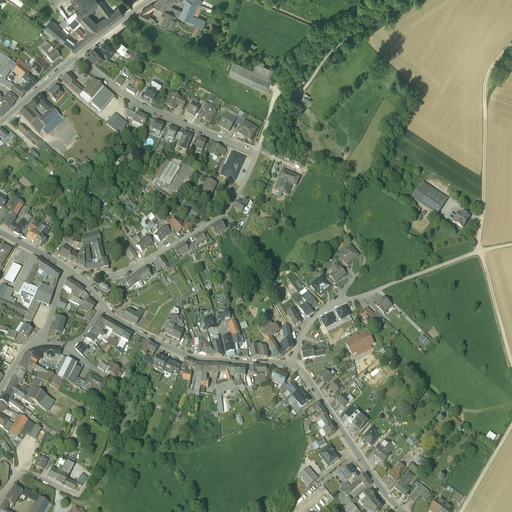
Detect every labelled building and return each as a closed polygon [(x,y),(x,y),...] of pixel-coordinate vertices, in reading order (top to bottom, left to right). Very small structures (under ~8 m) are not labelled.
[(71,0),(71,1),(71,3),(79,13),(85,18),(88,15),(97,8),(96,7),(99,6),(92,0),(71,0)] [(158,0),(153,5),(156,6),(164,10),(168,6),(168,5),(166,3),(168,3),(165,0),(158,0)] [(189,1),(186,9),(190,11),(191,10),(194,3),(189,1)] [(96,7),(97,8),(105,18),(111,13),(103,3),(99,6),(96,7)] [(142,10),(147,13),(150,11),(156,6),(153,5),(152,4),(142,10)] [(201,6),(197,4),(194,11),(191,10),(190,11),(186,9),(183,11),(194,16),(195,13),(199,14),(201,8),(202,6),(201,6)] [(64,21),(68,19),(59,5),(56,7),(64,20),(64,21)] [(171,7),(168,6),(164,10),(176,15),(180,17),(182,13),(170,8),(171,7)] [(104,20),(109,26),(119,18),(123,15),(120,11),(118,8),(111,13),(105,18),(106,19),(104,20)] [(147,13),(142,10),(139,16),(147,20),(147,21),(149,17),(150,15),(147,13)] [(164,10),(162,13),(175,19),(176,15),(164,10)] [(194,16),(183,11),(182,13),(180,17),(188,21),(191,22),(195,24),(202,28),(204,25),(205,22),(194,16)] [(68,27),(72,30),(74,29),(85,19),(85,18),(79,13),(77,15),(75,12),(68,19),(64,21),(65,23),(68,27)] [(175,19),(162,13),(158,23),(170,29),(172,25),(174,25),(175,22),(174,21),(175,19)] [(85,18),(85,19),(93,27),(96,23),(88,15),(85,18)] [(96,23),(93,27),(94,28),(90,31),(95,36),(104,30),(109,26),(104,20),(106,19),(105,18),(96,23)] [(51,21),(43,30),(48,34),(56,26),(51,21)] [(64,24),(62,26),(68,33),(78,40),(79,39),(82,37),(72,30),(68,27),(65,23),(64,24)] [(56,26),(48,34),(57,39),(60,36),(64,39),(67,36),(66,35),(59,29),(56,26)] [(59,29),(66,35),(68,33),(62,26),(59,29)] [(84,36),(74,29),(72,30),(82,37),(84,36)] [(87,41),(95,36),(90,31),(84,36),(82,37),(87,41)] [(64,39),(60,36),(57,39),(66,46),(69,43),(64,39)] [(191,36),(189,41),(195,44),(197,39),(191,36)] [(87,41),(82,37),(79,39),(78,40),(76,42),(81,47),(82,45),(87,41)] [(76,42),(72,46),(71,44),(69,43),(66,46),(75,52),(81,47),(76,42)] [(107,45),(105,43),(104,43),(105,44),(103,46),(103,45),(100,48),(102,49),(108,55),(108,56),(111,59),(114,55),(113,54),(115,51),(114,50),(112,48),(107,45)] [(120,43),(114,50),(115,51),(122,56),(127,48),(120,43)] [(108,55),(102,49),(100,52),(106,58),(108,56),(108,55)] [(47,57),(52,64),(60,58),(54,51),(47,57)] [(98,54),(95,51),(89,57),(99,66),(98,64),(103,59),(104,60),(105,60),(98,54)] [(106,58),(100,52),(98,54),(105,60),(107,58),(106,58)] [(125,76),(128,79),(131,75),(141,63),(139,61),(135,58),(134,58),(121,73),(125,76)] [(18,66),(7,59),(3,63),(12,70),(14,72),(18,66)] [(46,68),(38,60),(32,67),(31,67),(33,69),(39,75),(42,73),(43,73),(44,72),(44,70),(46,68)] [(4,80),(5,80),(12,70),(3,63),(2,62),(1,64),(2,65),(0,68),(0,76),(2,78),(4,80)] [(31,67),(32,67),(27,62),(24,64),(31,71),(33,69),(31,67)] [(253,71),(235,62),(228,76),(247,84),(253,71)] [(256,64),(253,71),(270,79),(274,72),(256,64)] [(24,72),(18,66),(14,72),(22,79),(27,74),(24,72)] [(78,67),(74,70),(79,75),(83,71),(78,67)] [(253,71),(247,84),(265,93),(271,79),(270,79),(253,71)] [(36,84),(27,74),(22,79),(24,80),(26,83),(27,85),(31,89),(36,84)] [(75,82),(69,74),(62,80),(68,88),(73,84),(75,82)] [(122,79),(119,77),(118,78),(116,82),(121,86),(125,81),(122,79)] [(5,80),(4,80),(1,84),(6,88),(10,83),(5,80)] [(162,87),(154,81),(151,85),(160,90),(162,87)] [(96,82),(85,95),(91,100),(102,88),(96,82)] [(15,87),(10,83),(6,88),(10,90),(12,92),(15,87)] [(143,86),(137,83),(135,85),(134,88),(133,90),(137,92),(139,93),(143,86)] [(83,93),(73,84),(68,88),(79,97),(83,93)] [(27,85),(21,91),(25,94),(31,89),(27,85)] [(66,90),(62,86),(60,89),(64,93),(64,94),(69,98),(71,95),(66,90)] [(134,88),(131,86),(130,88),(128,86),(126,90),(127,91),(135,96),(137,92),(133,90),(134,88)] [(21,91),(15,87),(12,92),(21,99),(25,94),(21,91)] [(60,89),(57,91),(54,87),(50,91),(51,91),(48,94),(48,93),(47,94),(54,101),(60,95),(62,96),(64,94),(64,93),(60,89)] [(113,97),(102,88),(91,100),(89,103),(100,112),(113,97)] [(157,95),(148,89),(144,96),(153,102),(157,95)] [(16,100),(8,93),(3,100),(0,98),(0,104),(1,105),(1,106),(4,103),(6,105),(10,109),(12,106),(11,105),(16,100)] [(179,100),(171,96),(172,94),(172,93),(165,104),(166,105),(166,104),(174,108),(173,109),(174,109),(177,105),(180,99),(179,100)] [(301,101),(311,105),(314,99),(304,94),(301,101)] [(44,100),(39,95),(32,102),(35,105),(37,107),(39,105),(43,102),(44,100)] [(200,108),(195,105),(197,100),(192,98),(190,102),(192,104),(187,113),(194,117),(197,113),(200,108)] [(186,102),(180,99),(177,105),(182,108),(186,102)] [(39,122),(29,111),(35,105),(32,102),(28,105),(19,113),(32,128),(36,124),(39,127),(42,131),(44,128),(39,122)] [(52,110),(43,102),(39,105),(48,113),(52,110)] [(206,104),(203,102),(200,108),(197,113),(199,115),(203,109),(206,104)] [(6,105),(4,103),(1,106),(1,105),(0,107),(2,109),(0,110),(0,114),(2,117),(10,110),(10,109),(6,105)] [(208,109),(207,108),(205,111),(201,118),(205,120),(209,122),(209,123),(215,113),(208,109)] [(134,120),(137,115),(125,109),(126,117),(134,120)] [(39,122),(44,128),(58,115),(52,110),(48,113),(39,122)] [(137,115),(134,120),(132,124),(143,129),(148,118),(137,113),(137,115)] [(115,114),(107,124),(121,137),(121,136),(122,137),(123,134),(126,132),(123,130),(127,125),(115,114)] [(230,116),(226,114),(219,126),(229,132),(234,123),(235,122),(235,121),(229,118),(230,116)] [(44,128),(42,131),(47,136),(64,121),(58,115),(44,128)] [(163,125),(155,122),(154,123),(152,129),(152,130),(160,133),(163,125)] [(257,130),(244,122),(241,127),(237,133),(250,141),(257,130)] [(22,125),(17,131),(24,138),(28,134),(30,132),(22,125)] [(177,131),(169,127),(168,129),(166,135),(163,134),(161,139),(168,142),(170,139),(173,140),(175,137),(177,132),(177,131)] [(192,137),(183,133),(183,134),(180,141),(178,146),(186,150),(192,137)] [(40,142),(36,137),(33,140),(30,143),(35,148),(37,145),(40,142)] [(206,143),(198,139),(197,140),(195,145),(194,147),(202,151),(203,149),(205,144),(206,143)] [(217,147),(215,146),(215,147),(213,146),(212,149),(211,148),(208,154),(214,157),(215,155),(218,157),(220,153),(221,154),(223,150),(217,148),(217,147)] [(29,155),(35,159),(37,156),(31,151),(29,155)] [(243,158),(232,153),(229,160),(240,165),(243,158)] [(173,159),(170,163),(179,169),(183,163),(173,159)] [(236,174),(240,165),(229,160),(226,167),(224,166),(220,174),(234,181),(237,174),(236,174)] [(168,186),(179,169),(170,163),(166,161),(155,178),(160,181),(163,183),(168,186)] [(299,178),(284,172),(278,186),(277,185),(275,191),(287,195),(289,190),(287,189),(289,184),(296,186),(299,178)] [(197,188),(195,193),(210,200),(217,185),(205,179),(203,184),(204,184),(201,190),(197,188)] [(445,204),(420,188),(412,201),(437,217),(445,204)] [(156,199),(161,192),(157,189),(152,196),(156,199)] [(170,198),(161,192),(156,199),(165,205),(170,198)] [(17,200),(8,215),(15,219),(24,205),(17,200)] [(241,204),(238,202),(235,207),(242,212),(245,207),(245,206),(241,204)] [(200,213),(188,205),(182,213),(194,221),(200,213)] [(20,218),(23,219),(27,215),(29,216),(30,214),(26,211),(20,218)] [(462,216),(459,214),(454,221),(456,222),(455,224),(462,229),(469,218),(464,215),(463,216),(462,216)] [(9,229),(12,225),(16,219),(15,219),(8,215),(2,226),(8,230),(9,229)] [(23,219),(23,220),(27,224),(31,219),(29,216),(27,215),(23,219)] [(151,215),(147,218),(152,224),(156,220),(155,218),(153,216),(152,216),(151,215)] [(143,224),(146,227),(147,227),(148,228),(152,224),(147,218),(143,221),(145,223),(143,224)] [(176,219),(170,225),(174,229),(177,232),(183,227),(184,228),(183,229),(185,232),(190,227),(188,224),(187,224),(185,222),(183,224),(182,224),(181,224),(176,219)] [(17,226),(22,230),(27,224),(23,220),(22,220),(17,226)] [(221,222),(211,228),(216,236),(226,230),(225,227),(221,222)] [(40,225),(35,232),(37,233),(37,234),(40,236),(41,235),(43,233),(46,229),(40,225)] [(22,230),(17,226),(17,227),(14,231),(14,232),(18,235),(22,230)] [(164,226),(159,231),(165,237),(170,232),(164,226)] [(34,243),(40,236),(37,234),(37,233),(35,232),(33,231),(28,237),(26,239),(34,243)] [(159,231),(154,236),(160,242),(165,237),(159,231)] [(211,240),(205,231),(202,233),(207,240),(205,241),(207,243),(211,240)] [(82,245),(83,246),(89,245),(98,243),(104,242),(106,242),(104,233),(99,234),(80,238),(82,245)] [(202,233),(193,238),(196,242),(198,245),(205,241),(207,240),(202,233)] [(46,241),(42,238),(43,236),(41,235),(40,236),(34,243),(42,247),(46,241)] [(74,244),(65,235),(61,240),(72,248),(74,244)] [(146,237),(141,241),(147,247),(152,243),(146,237)] [(141,241),(136,246),(142,252),(147,247),(141,241)] [(196,242),(189,246),(192,251),(193,252),(195,250),(194,247),(196,246),(198,245),(196,242)] [(2,244),(0,248),(0,257),(0,258),(0,257),(0,267),(0,268),(11,249),(2,244)] [(184,244),(175,250),(180,256),(189,251),(186,247),(184,244)] [(71,252),(61,246),(58,252),(60,253),(58,256),(67,261),(70,254),(71,252)] [(338,256),(342,261),(347,266),(358,256),(350,246),(338,256)] [(132,250),(130,248),(124,252),(126,254),(127,256),(127,257),(129,259),(130,261),(130,262),(137,258),(136,258),(135,255),(133,253),(134,253),(133,253),(132,251),(132,250)] [(105,249),(98,251),(99,260),(103,259),(106,258),(105,249)] [(84,270),(100,269),(99,260),(88,261),(87,252),(87,250),(84,251),(84,252),(84,270)] [(338,256),(335,252),(332,254),(340,263),(342,261),(338,256)] [(78,258),(75,256),(74,256),(70,254),(67,261),(76,266),(80,258),(78,258)] [(32,255),(29,262),(34,265),(38,259),(32,255)] [(162,257),(155,262),(157,265),(155,265),(157,269),(162,266),(166,264),(162,257)] [(34,265),(32,270),(36,273),(38,268),(43,271),(47,265),(38,258),(38,259),(34,265)] [(34,265),(29,262),(13,291),(19,294),(24,284),(25,284),(32,270),(34,265)] [(13,264),(4,280),(10,283),(19,267),(13,264)] [(346,275),(337,264),(331,269),(335,274),(331,278),(335,284),(346,275)] [(47,265),(43,271),(44,272),(48,275),(52,278),(57,272),(47,265)] [(29,286),(30,287),(34,279),(35,279),(38,273),(42,276),(44,272),(43,271),(38,268),(36,273),(29,286)] [(145,268),(135,275),(140,282),(141,284),(151,277),(148,272),(145,268)] [(153,269),(148,272),(151,277),(156,274),(153,269)] [(36,273),(32,270),(25,284),(29,286),(36,273)] [(57,272),(52,278),(49,288),(54,290),(57,282),(60,274),(57,272)] [(128,280),(127,281),(132,288),(137,284),(140,282),(135,275),(128,280)] [(163,276),(159,278),(165,286),(169,284),(163,276)] [(328,285),(321,277),(311,287),(315,291),(320,297),(330,288),(331,288),(328,285)] [(129,290),(132,288),(127,281),(128,280),(127,278),(122,282),(127,290),(129,289),(129,290)] [(76,285),(68,280),(63,286),(66,288),(71,292),(76,285)] [(25,284),(24,284),(19,294),(22,301),(26,303),(31,305),(34,297),(38,290),(33,288),(32,288),(30,287),(29,286),(25,284)] [(41,285),(38,290),(34,297),(50,304),(54,290),(49,288),(41,285)] [(83,291),(76,285),(71,292),(79,297),(83,291)] [(13,291),(8,288),(3,297),(14,302),(15,300),(10,297),(13,291)] [(311,292),(309,294),(314,301),(317,299),(313,294),(311,292)] [(309,294),(308,293),(302,298),(306,304),(311,310),(317,305),(314,301),(309,294)] [(77,299),(70,295),(69,301),(79,306),(81,302),(77,299)] [(14,302),(3,297),(0,302),(0,306),(22,317),(26,308),(24,307),(14,302)] [(49,307),(50,304),(34,297),(31,305),(29,309),(25,317),(30,320),(39,303),(49,307)] [(376,306),(376,307),(379,310),(384,314),(391,306),(384,299),(376,306)] [(68,303),(61,300),(57,307),(64,310),(68,303)] [(91,303),(87,300),(86,302),(82,307),(82,308),(90,313),(92,310),(95,306),(91,303)] [(372,303),(369,306),(376,313),(379,310),(376,307),(376,306),(372,303)] [(311,310),(306,304),(300,309),(306,317),(313,312),(311,310)] [(341,321),(349,317),(345,308),(336,313),(340,319),(341,321)] [(130,312),(127,310),(125,313),(123,318),(129,322),(134,315),(130,312)] [(173,317),(169,326),(165,334),(172,337),(176,329),(177,323),(179,319),(179,316),(179,311),(177,310),(175,318),(173,317)] [(373,315),(367,310),(360,316),(365,321),(366,320),(369,323),(369,322),(370,322),(372,321),(371,320),(374,317),(373,315)] [(379,310),(376,313),(381,317),(382,317),(385,320),(387,318),(384,314),(379,310)] [(297,317),(293,311),(287,315),(294,327),(301,323),(297,317)] [(228,312),(219,315),(222,323),(226,321),(231,320),(230,316),(228,312)] [(375,312),(373,315),(374,317),(378,320),(381,317),(375,312)] [(136,316),(134,315),(129,322),(136,325),(140,318),(136,316)] [(228,325),(235,322),(232,315),(230,316),(231,320),(226,321),(228,325)] [(326,329),(334,325),(333,323),(330,316),(321,321),(326,329)] [(56,317),(55,323),(64,326),(66,320),(56,317)] [(100,317),(93,327),(101,332),(105,327),(108,322),(100,317)] [(339,327),(351,320),(349,317),(341,321),(340,319),(336,321),(339,327)] [(204,320),(207,331),(214,329),(211,318),(204,320)] [(262,334),(273,326),(268,319),(257,326),(262,334)] [(339,327),(336,321),(333,323),(334,325),(326,329),(327,333),(329,333),(339,327)] [(116,336),(121,338),(125,331),(108,322),(105,327),(112,332),(111,333),(116,336)] [(235,322),(228,325),(230,332),(229,333),(229,334),(231,334),(232,339),(235,338),(234,336),(239,334),(239,333),(235,322)] [(64,326),(55,323),(52,332),(54,332),(54,333),(61,335),(64,326)] [(32,330),(25,324),(19,333),(23,336),(27,338),(30,334),(32,330)] [(279,330),(275,324),(273,326),(262,334),(266,340),(270,337),(279,330)] [(93,327),(89,334),(96,339),(99,335),(102,337),(104,335),(104,334),(101,333),(101,332),(93,327)] [(17,332),(9,329),(8,333),(7,336),(15,339),(17,332)] [(184,333),(176,329),(172,337),(180,341),(184,333)] [(132,335),(125,331),(121,338),(127,341),(128,342),(132,335)] [(357,335),(348,340),(349,342),(345,344),(352,356),(356,354),(357,356),(371,348),(370,346),(374,344),(367,332),(358,337),(357,335)] [(425,332),(417,340),(425,347),(433,340),(425,332)] [(108,338),(105,342),(110,345),(111,344),(112,345),(111,346),(115,350),(119,343),(114,339),(116,336),(111,333),(108,338)] [(240,333),(239,334),(234,336),(235,338),(232,339),(233,344),(243,338),(240,333)] [(96,339),(89,334),(85,339),(90,342),(91,342),(93,343),(96,339)] [(225,346),(233,344),(232,339),(231,334),(229,334),(228,334),(229,337),(223,339),(225,346)] [(278,349),(270,337),(266,340),(265,341),(271,349),(272,350),(273,352),(278,349)] [(119,343),(115,350),(117,351),(120,348),(122,350),(127,341),(121,338),(119,343)] [(200,339),(198,339),(199,349),(198,349),(198,351),(199,351),(199,354),(206,355),(205,343),(205,340),(205,338),(200,339)] [(285,340),(282,341),(285,349),(280,351),(283,356),(286,353),(293,348),(291,338),(285,340)] [(81,343),(86,348),(89,344),(91,342),(90,342),(85,339),(81,343)] [(158,347),(147,341),(140,351),(146,355),(148,350),(154,353),(158,347)] [(266,351),(272,350),(271,349),(265,341),(263,343),(265,347),(266,347),(266,351)] [(86,348),(81,343),(75,349),(82,356),(88,350),(86,348)] [(220,343),(213,345),(214,348),(213,348),(214,352),(212,352),(213,356),(222,356),(220,343)] [(233,344),(225,346),(227,353),(235,352),(235,351),(235,350),(233,344)] [(7,345),(2,354),(13,360),(16,353),(13,351),(14,349),(7,345)] [(111,348),(106,345),(103,349),(102,350),(106,353),(111,348)] [(251,347),(250,347),(250,349),(252,357),(259,356),(257,345),(251,347)] [(261,345),(257,345),(259,356),(260,358),(268,358),(266,351),(266,347),(265,347),(261,347),(261,345)] [(313,348),(301,351),(303,360),(325,355),(323,347),(320,347),(320,349),(313,351),(313,348)] [(29,362),(35,365),(39,358),(42,359),(41,353),(41,348),(40,348),(40,349),(30,352),(33,356),(30,361),(29,362)] [(280,352),(278,349),(273,352),(278,359),(283,356),(282,356),(283,356),(280,351),(280,352)] [(30,352),(25,357),(24,358),(30,361),(33,356),(30,352)] [(64,357),(53,376),(57,378),(67,359),(64,357)] [(158,357),(153,367),(158,369),(163,371),(167,361),(164,360),(165,359),(162,358),(158,357)] [(24,358),(20,363),(18,367),(24,370),(29,362),(30,361),(24,358)] [(67,359),(57,378),(61,380),(64,381),(67,383),(75,367),(76,364),(67,359)] [(173,363),(167,361),(163,371),(172,375),(173,373),(178,375),(182,367),(176,364),(174,363),(173,363)] [(35,365),(29,362),(24,370),(38,379),(43,382),(66,395),(67,392),(61,388),(64,381),(61,380),(57,378),(53,376),(35,365)] [(203,364),(193,363),(191,367),(191,368),(196,368),(195,374),(197,374),(202,374),(203,364)] [(191,367),(183,364),(180,372),(184,373),(185,374),(185,371),(186,370),(187,367),(191,368),(191,367)] [(219,364),(203,364),(202,374),(202,379),(206,380),(206,373),(210,373),(217,373),(218,371),(219,364)] [(113,365),(111,368),(108,372),(115,377),(120,371),(113,365)] [(24,370),(18,367),(13,376),(21,381),(23,381),(24,382),(25,380),(22,379),(25,374),(23,373),(24,370)] [(75,367),(67,383),(73,386),(77,379),(81,370),(75,367)] [(184,373),(183,376),(183,380),(190,381),(191,373),(191,371),(186,370),(185,371),(185,374),(184,373)] [(288,375),(278,370),(273,381),(282,385),(283,385),(284,383),(288,375)] [(328,374),(326,371),(319,377),(325,384),(332,378),(328,374)] [(202,374),(197,374),(196,381),(194,390),(193,394),(194,394),(199,395),(199,392),(200,386),(202,379),(202,374)] [(86,384),(84,388),(90,391),(92,386),(101,391),(106,383),(99,379),(99,380),(95,378),(90,375),(86,384)] [(21,381),(13,376),(11,380),(17,383),(21,385),(23,381),(21,381)] [(233,382),(231,378),(227,379),(218,381),(216,382),(216,383),(216,391),(216,395),(221,394),(221,396),(225,395),(224,392),(232,390),(236,389),(236,388),(234,385),(233,382)] [(38,379),(33,387),(36,389),(38,390),(43,382),(38,379)] [(77,379),(73,386),(80,389),(81,387),(83,383),(77,379)] [(206,380),(202,379),(200,386),(208,387),(209,380),(208,380),(206,380)] [(293,382),(289,386),(291,388),(288,390),(291,394),(293,396),(299,391),(293,384),(295,383),(293,382)] [(342,388),(336,382),(330,388),(333,391),(332,391),(335,395),(342,388)] [(14,385),(10,383),(7,389),(12,392),(15,387),(14,386),(14,385)] [(283,390),(280,393),(282,395),(288,390),(291,388),(289,386),(288,385),(283,390)] [(20,389),(15,387),(12,392),(14,393),(16,395),(20,389)] [(7,389),(4,394),(11,399),(14,393),(12,392),(7,389)] [(26,393),(20,389),(16,395),(23,399),(25,395),(26,393)] [(29,390),(28,391),(26,393),(25,395),(32,401),(38,405),(39,406),(46,396),(38,390),(36,389),(34,392),(29,390)] [(236,389),(232,390),(235,398),(241,396),(237,391),(236,389)] [(299,391),(293,396),(293,397),(297,402),(302,407),(310,401),(300,390),(299,391)] [(11,399),(4,394),(0,400),(2,401),(17,411),(16,413),(19,415),(23,417),(27,411),(25,410),(22,408),(19,405),(11,399)] [(32,401),(25,395),(23,399),(30,404),(32,401)] [(53,401),(46,396),(39,406),(46,411),(53,401)] [(343,396),(338,401),(343,408),(349,402),(343,396)] [(293,407),(297,402),(293,397),(288,401),(293,407)] [(2,401),(0,402),(0,404),(16,413),(17,411),(2,401)] [(318,402),(309,409),(312,413),(317,410),(321,407),(318,402)] [(16,413),(0,404),(0,409),(1,410),(17,418),(19,415),(16,413)] [(27,411),(31,414),(36,408),(31,405),(29,404),(25,410),(27,411)] [(293,407),(289,410),(296,417),(297,416),(299,414),(293,407)] [(321,407),(317,410),(319,413),(314,416),(314,417),(316,421),(326,415),(326,414),(321,407)] [(345,416),(349,420),(355,413),(351,409),(345,416)] [(25,419),(28,421),(32,415),(31,414),(27,411),(23,417),(25,419)] [(70,423),(71,420),(73,421),(75,416),(68,411),(65,421),(70,423)] [(291,414),(289,412),(283,416),(285,418),(284,419),(286,422),(294,418),(291,414)] [(349,420),(348,420),(352,424),(360,415),(357,412),(355,413),(349,420)] [(12,425),(8,431),(13,436),(25,419),(23,417),(19,415),(17,418),(12,425)] [(332,424),(326,415),(316,421),(317,423),(322,421),(326,427),(331,424),(332,424)] [(364,419),(360,415),(352,424),(360,431),(368,423),(368,422),(367,423),(364,420),(364,419)] [(28,421),(25,419),(13,436),(16,437),(22,441),(26,434),(29,436),(36,426),(28,421)] [(326,427),(322,421),(317,423),(320,427),(322,429),(323,429),(326,427)] [(7,422),(3,428),(8,431),(12,425),(7,422)] [(331,424),(326,427),(323,429),(323,430),(326,434),(328,437),(335,432),(331,424)] [(372,428),(363,439),(366,442),(366,441),(368,443),(368,444),(371,447),(378,439),(373,434),(376,431),(372,428)] [(485,439),(493,443),(496,437),(488,433),(485,439)] [(326,444),(323,438),(316,442),(316,443),(319,448),(326,444)] [(384,441),(372,455),(384,464),(391,456),(389,455),(394,449),(384,441)] [(313,451),(319,448),(316,443),(310,445),(313,451)] [(9,444),(2,448),(7,457),(12,454),(11,451),(10,448),(10,446),(9,444)] [(329,446),(319,454),(323,459),(324,458),(328,462),(327,463),(330,466),(329,466),(329,467),(338,459),(334,454),(335,453),(329,446)] [(48,461),(46,461),(37,457),(34,466),(44,470),(45,467),(48,461)] [(65,461),(61,458),(56,467),(59,469),(58,472),(52,469),(47,477),(56,482),(59,476),(60,474),(59,474),(60,471),(62,467),(63,465),(65,461)] [(59,476),(56,482),(67,487),(75,491),(77,486),(78,485),(75,484),(67,480),(74,466),(67,462),(65,461),(63,465),(62,467),(60,471),(59,474),(60,474),(59,476)] [(350,465),(345,469),(344,469),(342,471),(342,472),(348,479),(353,475),(355,477),(353,479),(356,481),(359,479),(360,478),(356,472),(355,473),(352,469),(353,469),(350,465)] [(395,470),(390,477),(391,476),(394,479),(404,468),(400,465),(395,470)] [(308,468),(298,476),(308,487),(318,479),(308,468)] [(408,472),(400,482),(395,488),(403,495),(406,490),(408,488),(406,486),(414,477),(408,472)] [(80,478),(75,484),(78,485),(77,486),(81,488),(88,478),(82,474),(80,477),(80,478)] [(360,478),(359,479),(362,483),(366,488),(372,484),(364,474),(360,478)] [(347,489),(350,493),(362,483),(359,479),(356,481),(350,486),(347,489)] [(32,493),(21,487),(19,490),(15,487),(14,486),(5,500),(13,505),(21,493),(29,498),(32,493)] [(429,493),(420,486),(409,500),(414,504),(420,497),(426,502),(430,497),(427,495),(429,493)] [(368,491),(359,499),(366,507),(375,499),(373,496),(374,496),(374,495),(373,493),(372,493),(371,494),(368,491)] [(347,496),(343,492),(337,497),(345,506),(351,501),(347,496)] [(39,504),(34,511),(9,511),(6,510),(7,507),(13,505),(5,500),(0,506),(0,511),(42,511),(48,503),(48,502),(32,493),(29,498),(39,504)] [(457,493),(453,500),(458,504),(463,497),(457,493)] [(366,507),(368,510),(369,509),(371,511),(373,511),(374,511),(373,511),(377,511),(378,511),(378,510),(382,507),(379,504),(378,504),(377,502),(375,499),(366,507)] [(438,500),(436,503),(435,503),(433,505),(434,506),(430,511),(429,511),(439,511),(445,505),(438,500)] [(48,503),(42,511),(47,511),(51,505),(48,503)]
